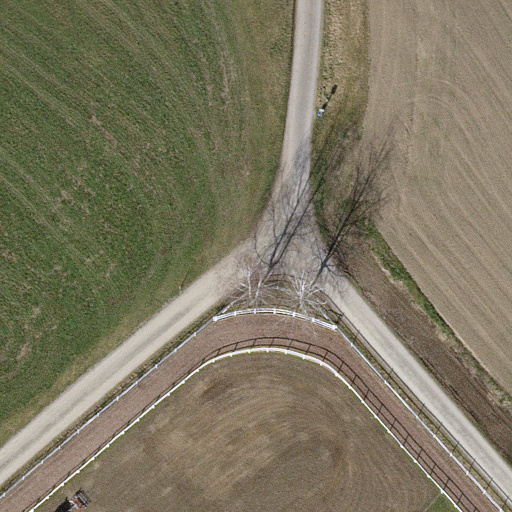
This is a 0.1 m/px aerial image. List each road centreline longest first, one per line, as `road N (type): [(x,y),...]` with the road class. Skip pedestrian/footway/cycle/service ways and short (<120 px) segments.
road 1 (track): [(511,490),(283,227),(296,188),(309,0)]
road 2 (residential): [(0,470),(283,227)]
